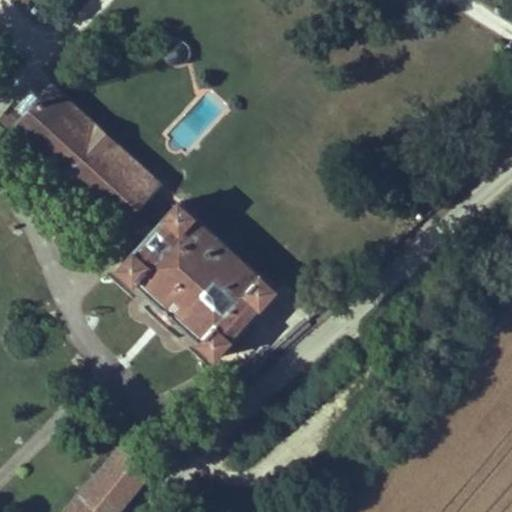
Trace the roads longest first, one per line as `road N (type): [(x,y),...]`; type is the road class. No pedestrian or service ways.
road 1 (tertiary): [(511,178),(255,404),(165,511)]
road 2 (unknown): [(212,455),(0,156)]
